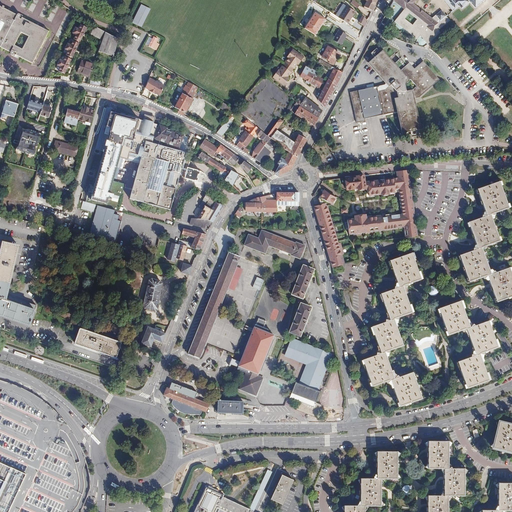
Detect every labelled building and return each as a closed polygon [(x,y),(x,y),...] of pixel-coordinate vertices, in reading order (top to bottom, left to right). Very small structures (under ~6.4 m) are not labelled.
[(357,9),(360,5),(354,0),(351,4),(357,9)] [(373,11),(377,0),(367,0),(368,1),(365,7),(373,11)] [(393,0),(405,8),(406,7),(417,16),(429,25),(428,27),(434,32),(435,31),(439,35),(440,33),(439,31),(450,21),(446,17),(447,16),(442,10),(433,18),(414,3),(416,0),(393,0)] [(429,25),(417,16),(406,7),(405,8),(393,0),(393,1),(404,9),(394,22),(417,40),(421,36),(423,39),(422,39),(427,45),(439,35),(435,31),(434,32),(428,27),(429,25)] [(444,0),(445,1),(453,11),(460,6),(463,9),(470,3),(475,8),(484,0),(444,0)] [(4,7),(6,4),(3,3),(2,6),(0,5),(0,46),(15,54),(16,52),(17,53),(16,54),(33,63),(49,30),(22,16),(21,18),(20,18),(21,16),(4,7)] [(138,25),(147,8),(142,5),(133,23),(138,25)] [(340,18),(349,24),(356,11),(346,6),(340,18)] [(151,9),(147,8),(138,25),(142,27),(151,9)] [(88,27),(82,25),(80,29),(77,27),(74,33),(77,35),(75,39),(77,40),(76,41),(74,41),(72,45),(69,43),(66,49),(69,51),(67,55),(69,56),(68,57),(66,57),(64,61),(61,59),(58,65),(61,66),(59,71),(65,74),(72,59),(70,58),(71,57),(73,58),(80,43),(78,43),(79,41),(81,42),(88,27)] [(103,40),(106,32),(96,26),(92,34),(103,40)] [(347,35),(339,31),(334,41),(342,45),(347,35)] [(99,51),(114,56),(119,38),(106,32),(103,40),(99,51)] [(62,44),(64,40),(55,35),(54,39),(62,44)] [(157,39),(153,36),(152,38),(149,37),(145,44),(148,45),(148,46),(156,50),(159,44),(155,42),(157,39)] [(338,53),(328,46),(321,57),(328,61),(328,62),(330,64),(338,53)] [(287,62),(294,68),(295,68),(298,64),(297,64),(299,61),(300,62),(304,58),(294,50),(288,57),(289,58),(286,62),(287,62)] [(357,125),(365,123),(365,121),(383,116),(383,114),(398,111),(398,113),(403,135),(421,130),(414,100),(419,99),(439,80),(424,63),(416,70),(414,69),(412,71),(408,66),(407,65),(401,58),(397,61),(399,63),(397,65),(395,63),(394,64),(382,51),(369,63),(389,86),(385,91),(378,93),(377,88),(350,95),(357,125)] [(84,73),(91,76),(94,65),(83,61),(78,73),(83,75),(84,73)] [(416,70),(424,63),(423,61),(414,69),(416,70)] [(291,73),(291,72),(283,67),(283,66),(279,71),(279,70),(274,76),(274,78),(283,85),(287,80),(286,79),(288,76),(289,77),(291,73)] [(305,78),(311,71),(310,71),(311,68),(307,66),(301,75),(305,78)] [(336,86),(343,73),(334,68),(333,71),(328,80),(336,86)] [(317,75),(318,74),(319,73),(316,71),(314,73),(311,71),(305,78),(307,79),(310,81),(311,82),(316,74),(317,75)] [(319,76),(317,75),(316,74),(311,82),(319,88),(321,84),(316,81),(319,76)] [(156,94),(160,96),(166,86),(150,78),(146,88),(151,91),(150,91),(156,94)] [(324,107),(336,86),(328,80),(327,82),(318,99),(324,107)] [(180,110),(194,85),(188,81),(181,93),(183,94),(175,108),(180,110)] [(192,99),(198,88),(194,85),(180,110),(178,113),(184,116),(186,113),(194,100),(192,99)] [(319,117),(322,111),(318,106),(317,106),(306,97),(306,98),(304,96),(301,100),(303,101),(301,105),(319,117)] [(296,101),(294,99),(283,115),(287,117),(291,111),(314,126),(318,118),(295,103),(296,101)] [(338,114),(343,102),(340,100),(335,113),(338,114)] [(9,115),(14,116),(18,104),(6,101),(1,118),(7,120),(9,115)] [(39,104),(29,101),(26,110),(40,115),(43,104),(44,103),(40,102),(39,104)] [(40,115),(40,116),(49,118),(52,106),(43,104),(40,115)] [(231,114),(235,109),(227,104),(224,110),(231,114)] [(81,112),(79,120),(85,122),(86,119),(91,121),(94,111),(89,109),(89,108),(85,107),(84,110),(82,109),(81,112)] [(65,122),(77,125),(79,120),(81,112),(68,109),(65,122)] [(239,113),(235,109),(231,114),(229,118),(233,121),(239,113)] [(113,180),(119,158),(138,163),(139,163),(137,170),(129,198),(171,210),(179,183),(185,161),(187,154),(160,146),(153,144),(155,137),(163,140),(168,141),(168,143),(181,148),(180,150),(189,154),(190,151),(190,150),(191,148),(186,146),(189,138),(184,136),(167,130),(168,128),(161,126),(160,128),(157,127),(157,125),(154,124),(143,120),(138,119),(131,117),(128,116),(117,113),(109,111),(104,130),(103,133),(107,134),(103,151),(95,183),(90,182),(85,203),(98,206),(118,211),(125,184),(113,180)] [(143,120),(154,124),(156,115),(146,112),(143,120)] [(233,121),(229,118),(217,133),(221,136),(233,121)] [(277,129),(283,121),(280,119),(275,126),(269,121),(262,131),(270,138),(277,142),(279,143),(282,147),(290,152),(296,142),(277,129)] [(255,126),(252,123),(246,131),(253,137),(256,133),(259,129),(255,126)] [(29,132),(30,130),(22,127),(19,140),(14,138),(14,141),(18,143),(16,149),(34,155),(41,133),(33,130),(32,133),(29,132)] [(270,138),(262,131),(259,129),(256,133),(260,136),(259,137),(267,143),(269,141),(270,138)] [(253,137),(246,131),(239,141),(240,142),(236,146),(241,149),(243,147),(244,145),(246,146),(253,137)] [(107,134),(103,133),(99,149),(103,151),(107,134)] [(298,157),(307,139),(299,135),(296,142),(290,152),(298,157)] [(218,148),(205,139),(199,147),(213,156),(216,151),(221,155),(225,148),(221,145),(218,148)] [(56,141),(54,150),(78,157),(80,148),(56,141)] [(253,157),(255,159),(265,146),(261,143),(254,152),(253,157)] [(255,159),(263,164),(274,149),(267,143),(265,146),(255,159)] [(233,154),(225,148),(221,155),(228,161),(233,154)] [(202,151),(198,158),(203,161),(203,160),(208,163),(211,158),(205,155),(206,153),(202,151)] [(292,170),(298,157),(290,152),(286,161),(281,158),(278,163),(280,164),(278,168),(276,167),(274,172),(279,176),(292,170)] [(234,166),(237,162),(236,162),(239,158),(233,154),(228,161),(234,166)] [(248,173),(252,167),(239,158),(236,162),(237,162),(248,173)] [(215,161),(212,166),(221,171),(222,172),(223,171),(227,173),(230,170),(215,161)] [(410,170),(397,171),(398,178),(399,188),(402,215),(404,227),(405,238),(418,237),(410,170)] [(218,175),(225,181),(228,176),(222,173),(222,172),(221,171),(218,175)] [(225,181),(233,186),(236,180),(238,181),(241,176),(231,171),(228,176),(225,181)] [(253,181),(256,186),(263,182),(260,177),(258,178),(256,175),(252,177),(253,180),(253,181)] [(365,182),(364,175),(345,178),(347,190),(358,188),(358,190),(366,189),(365,182)] [(398,178),(365,182),(366,189),(368,189),(369,195),(382,194),(382,195),(389,194),(389,193),(395,192),(395,189),(399,188),(398,178)] [(487,216),(491,214),(510,208),(500,181),(478,189),(487,216)] [(319,199),(321,205),(326,203),(327,206),(332,205),(336,198),(324,191),(319,199)] [(299,201),(299,193),(277,193),(277,200),(261,200),(262,203),(262,212),(277,212),(277,211),(284,212),(284,204),(288,204),(299,204),(299,203),(301,203),(300,201),(299,201)] [(223,205),(210,197),(208,201),(215,205),(212,209),(205,205),(197,219),(201,220),(206,220),(208,221),(213,222),(223,205)] [(246,211),(262,212),(262,203),(261,200),(260,197),(254,199),(245,204),(245,205),(246,205),(246,211)] [(321,205),(315,207),(333,267),(338,266),(344,263),(342,255),(338,243),(327,206),(326,203),(321,205)] [(118,211),(98,206),(90,235),(117,242),(122,221),(118,220),(120,215),(119,215),(120,212),(118,211)] [(239,207),(235,215),(239,218),(244,212),(239,207)] [(398,228),(404,227),(402,215),(400,216),(400,214),(396,215),(396,213),(366,217),(366,214),(355,215),(355,218),(347,219),(349,234),(398,228)] [(491,214),(487,216),(469,222),(478,249),(483,248),(501,241),(491,214)] [(201,220),(197,219),(193,219),(191,225),(205,228),(206,224),(211,225),(213,222),(208,221),(206,220),(201,220)] [(180,240),(179,244),(187,246),(199,250),(206,234),(184,228),(182,234),(196,238),(193,244),(180,240)] [(296,244),(262,231),(259,239),(249,235),(244,246),(265,254),(269,246),(292,255),(291,256),(299,259),(304,246),(296,243),(296,244)] [(19,246),(0,241),(0,315),(30,326),(37,306),(7,296),(19,246)] [(187,246),(179,244),(176,258),(183,261),(187,246)] [(483,248),(478,249),(460,256),(470,282),(488,276),(492,274),(483,248)] [(400,287),(404,286),(422,279),(413,253),(390,260),(400,287)] [(189,274),(192,266),(183,263),(180,271),(189,274)] [(314,270),(303,266),(292,295),(302,299),(314,270)] [(244,270),(236,267),(228,288),(236,291),(244,270)] [(492,274),(488,276),(497,302),(511,296),(511,273),(510,268),(492,274)] [(161,281),(152,278),(149,280),(143,306),(145,308),(155,311),(158,309),(162,283),(161,281)] [(404,286),(400,287),(381,293),(391,320),(395,319),(413,312),(404,286)] [(467,329),(471,328),(461,301),(439,309),(449,336),(467,329)] [(312,308),(301,304),(290,333),(301,337),(312,308)] [(395,319),(391,320),(372,326),(382,354),(386,352),(404,346),(395,319)] [(476,355),(480,354),(498,348),(489,322),(471,328),(467,329),(476,355)] [(263,332),(264,328),(256,324),(238,370),(246,373),(239,390),(256,397),(263,380),(257,377),(273,336),(267,334),(263,332)] [(414,338),(416,340),(417,339),(419,341),(422,338),(427,336),(431,336),(432,333),(433,334),(433,330),(432,326),(421,326),(412,333),(414,338)] [(161,343),(165,335),(147,328),(141,345),(150,348),(153,340),(161,343)] [(123,344),(80,330),(75,345),(117,359),(123,344)] [(307,365),(300,384),(319,391),(333,354),(292,338),(285,356),(307,365)] [(386,352),(382,354),(363,360),(373,387),(391,380),(395,379),(386,352)] [(480,354),(476,355),(458,362),(467,389),(489,381),(480,354)] [(142,376),(148,378),(150,371),(144,369),(142,376)] [(395,379),(391,380),(400,407),(423,399),(413,372),(395,379)] [(300,384),(296,383),(296,385),(290,399),(299,402),(296,410),(317,418),(322,405),(316,403),(320,392),(319,391),(300,384)] [(167,388),(164,396),(174,400),(172,404),(172,406),(173,407),(174,409),(175,410),(179,412),(186,415),(188,415),(200,415),(202,411),(206,412),(210,404),(167,388)] [(219,399),(219,400),(219,401),(218,401),(218,412),(230,412),(243,412),(243,406),(243,401),(221,400),(221,399),(219,399)] [(511,424),(500,421),(493,448),(511,453),(511,424)] [(466,468),(449,468),(450,441),(429,441),(429,451),(429,469),(445,469),(445,478),(445,495),(429,495),(428,505),(428,511),(449,511),(449,495),(465,496),(466,468)] [(365,511),(365,506),(382,506),(382,488),(382,479),(398,479),(398,461),(398,451),(378,451),(378,478),(361,478),(361,505),(345,505),(345,511),(365,511)] [(0,491),(11,467),(0,462),(0,491)] [(287,477),(281,475),(270,499),(282,504),(293,480),(287,477)] [(503,511),(504,511),(511,510),(511,482),(499,483),(499,510),(483,510),(482,511),(503,511)] [(225,496),(205,486),(193,511),(246,511),(248,509),(224,498),(225,496)]
